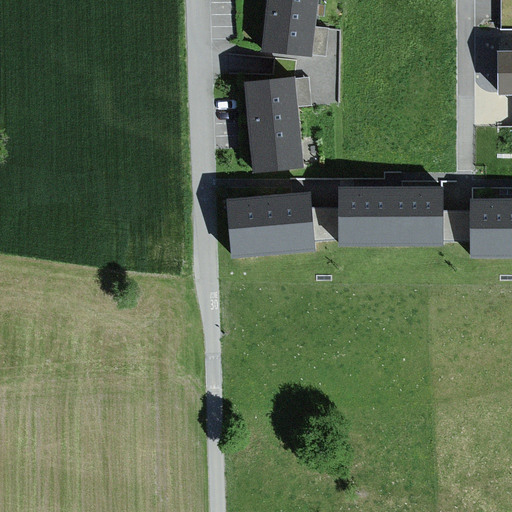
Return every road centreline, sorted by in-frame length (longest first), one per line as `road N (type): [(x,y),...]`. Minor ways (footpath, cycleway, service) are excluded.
road 1 (residential): [(203,270),(197,0)]
road 2 (track): [(203,270),(216,511)]
